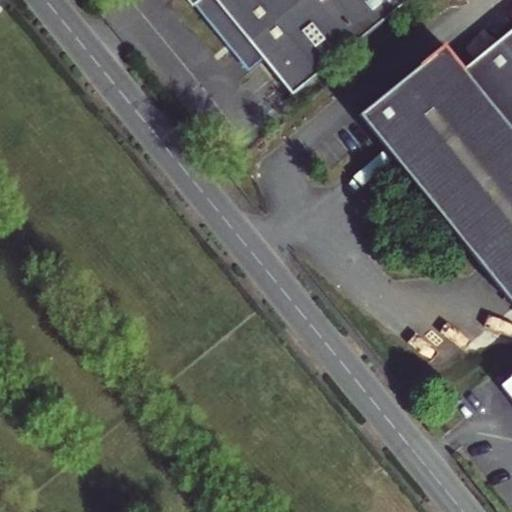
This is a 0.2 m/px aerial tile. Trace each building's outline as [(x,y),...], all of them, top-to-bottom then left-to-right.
[(280,81),(380,0),(187,0),(195,9),(197,7),(238,58),(252,46),(264,61),(280,81)] [(295,99),(414,0),(380,0),(280,81),(295,99)] [(197,7),(195,9),(236,60),(238,58),(197,7)] [(264,61),(252,46),(238,58),(236,60),(248,75),(264,61)] [(511,127),(470,77),(471,75),(450,50),(425,71),(426,72),(367,120),(511,298),(511,127)]
